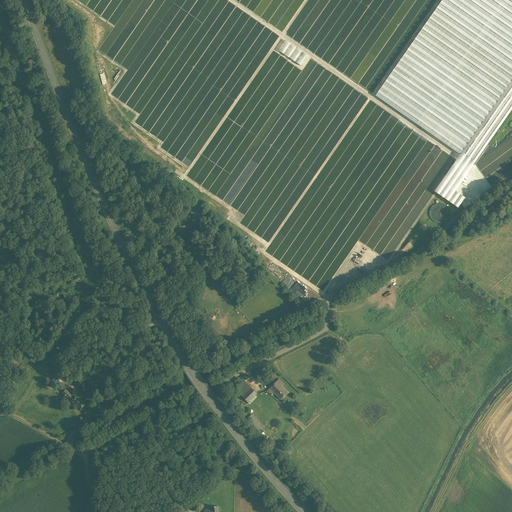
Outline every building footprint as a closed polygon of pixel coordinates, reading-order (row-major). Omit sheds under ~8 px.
[(497,102),(511,79),(511,3),(507,0),(442,0),(375,95),(460,154),(497,102)] [(109,12),(104,12),(104,11),(102,2),(101,7),(97,6),(96,3),(94,3),(94,6),(91,5),(90,1),(88,3),(88,6),(111,23),(114,23),(115,25),(118,20),(113,20),(115,19),(115,16),(117,16),(119,16),(118,18),(119,18),(121,16),(116,13),(114,16),(109,12)] [(331,32),(328,32),(329,38),(338,38),(338,34),(341,34),(340,29),(330,30),(331,32)] [(285,40),(278,50),(301,66),(308,56),(285,40)] [(112,93),(112,95),(133,108),(142,96),(145,96),(142,95),(143,91),(139,89),(142,90),(139,88),(140,84),(141,82),(139,81),(140,77),(138,80),(132,77),(133,73),(129,73),(131,64),(112,93)] [(433,220),(436,222),(439,222),(443,221),(446,219),(448,217),(449,213),(448,210),(447,207),(444,204),(441,203),(438,202),(434,203),(431,205),(429,208),(428,211),(429,215),(430,218),(433,220)] [(335,227),(331,233),(332,270),(335,270),(336,268),(337,272),(355,244),(355,243),(353,243),(350,241),(345,241),(344,240),(338,240),(341,234),(341,233),(338,231),(338,229),(336,227),(335,227)] [(57,373),(52,379),(55,382),(60,376),(57,373)] [(278,378),(267,390),(271,394),(274,392),(280,399),(287,392),(281,386),(284,383),(278,378)] [(244,381),(236,390),(239,393),(247,384),(244,381)] [(59,382),(56,385),(59,388),(58,388),(62,391),(65,387),(59,382)] [(247,384),(239,393),(248,402),(257,393),(247,384)] [(75,397),(66,389),(62,392),(72,401),(75,397)] [(86,404),(77,395),(75,397),(72,401),(80,409),(86,404)] [(273,406),(281,413),(285,409),(277,401),(273,406)] [(264,421),(268,417),(274,423),(278,419),(270,411),(267,415),(262,411),(258,415),(264,421)] [(253,413),(247,418),(260,432),(265,428),(253,413)]
